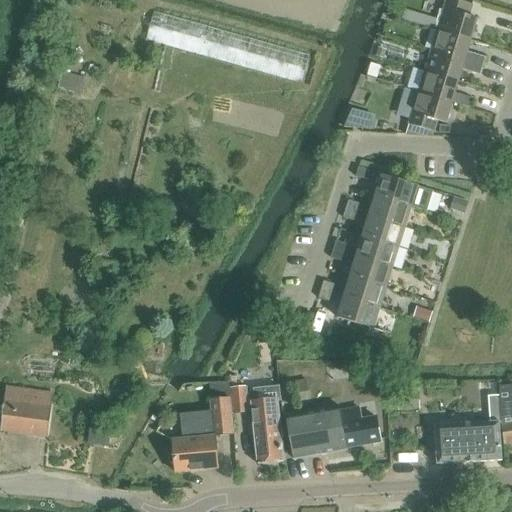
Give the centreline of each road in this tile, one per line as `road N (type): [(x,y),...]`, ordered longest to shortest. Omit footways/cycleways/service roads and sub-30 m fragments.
road 1 (residential): [(494,152),(354,145),(306,305)]
road 2 (tertiary): [(208,511),(402,486),(511,482)]
